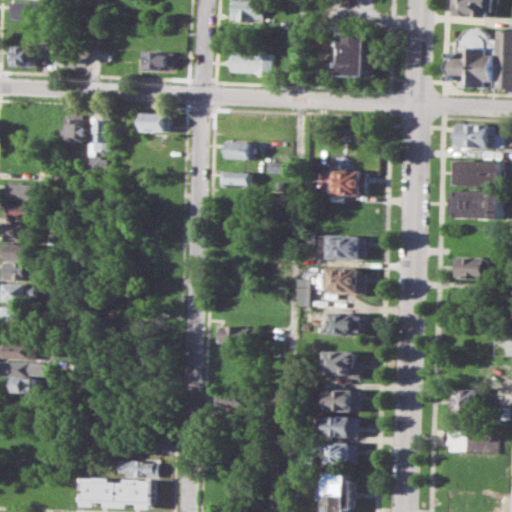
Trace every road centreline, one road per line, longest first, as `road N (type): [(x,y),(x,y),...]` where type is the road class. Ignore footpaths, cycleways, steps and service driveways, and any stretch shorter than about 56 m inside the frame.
road 1 (secondary): [(424,0),(405,511)]
road 2 (residential): [(202,94),(188,511)]
road 3 (tertiary): [(202,94),(511,108)]
road 4 (tertiary): [(0,85),(202,94)]
